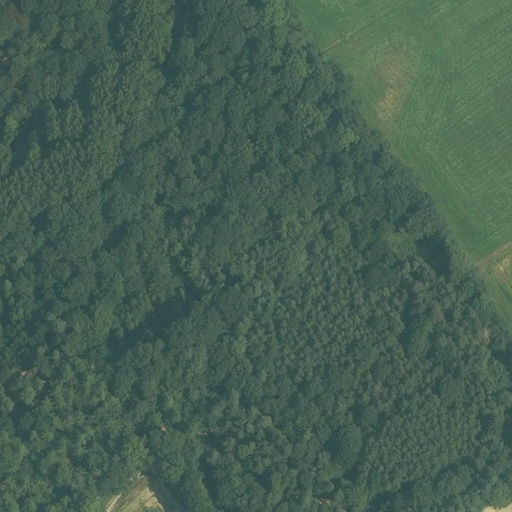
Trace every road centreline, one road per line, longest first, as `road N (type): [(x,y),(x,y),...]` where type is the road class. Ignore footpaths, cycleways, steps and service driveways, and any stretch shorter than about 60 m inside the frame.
road 1 (track): [(364,511),(160,249),(191,0)]
road 2 (track): [(101,511),(146,461),(162,466),(193,511)]
